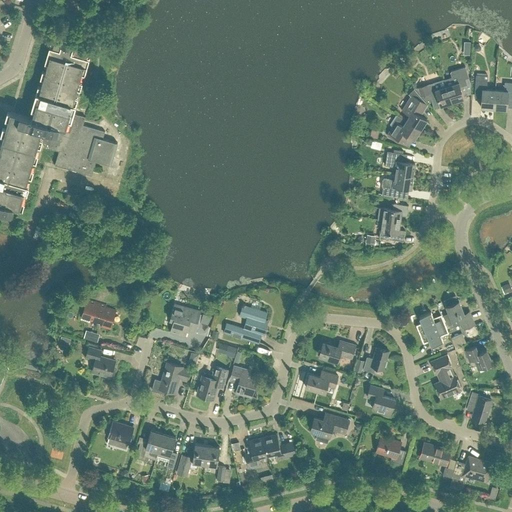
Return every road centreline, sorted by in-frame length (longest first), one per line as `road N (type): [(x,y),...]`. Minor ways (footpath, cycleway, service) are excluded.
road 1 (residential): [(511,446),(423,418),(398,339),(375,323),(304,324),(286,353),(273,405),(260,414),(214,423),(133,400)]
road 2 (unclassified): [(455,511),(379,492),(266,511)]
road 3 (residential): [(511,374),(463,253),(459,222)]
road 4 (residential): [(437,207),(437,151),(446,133),(480,121),(511,141)]
road 5 (residential): [(65,494),(86,417),(133,400)]
